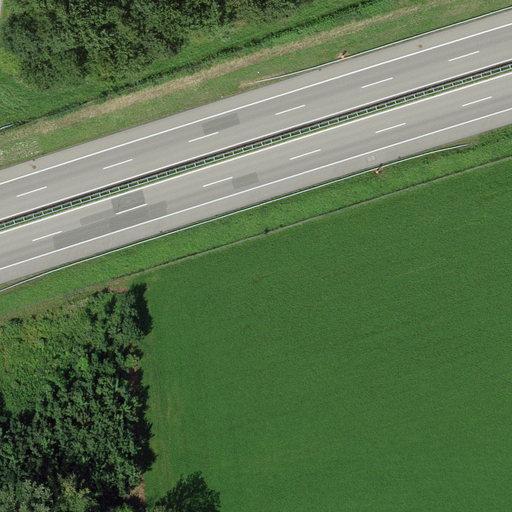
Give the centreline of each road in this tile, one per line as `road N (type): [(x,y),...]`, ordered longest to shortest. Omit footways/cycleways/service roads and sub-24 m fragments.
road 1 (motorway): [(511,42),(0,203)]
road 2 (motorway): [(0,252),(511,91)]
